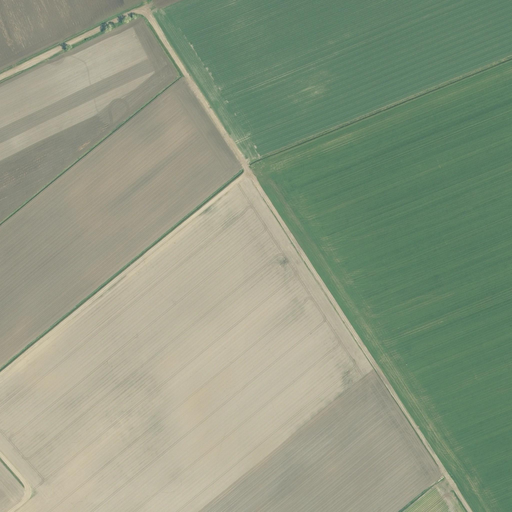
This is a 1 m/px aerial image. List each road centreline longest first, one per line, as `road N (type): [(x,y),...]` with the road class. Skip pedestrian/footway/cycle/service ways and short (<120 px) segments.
road 1 (track): [(0,77),(132,13),(145,14),(470,511)]
road 2 (track): [(0,375),(248,171)]
